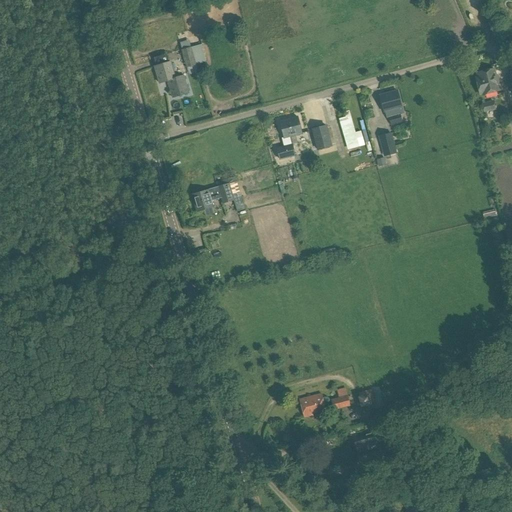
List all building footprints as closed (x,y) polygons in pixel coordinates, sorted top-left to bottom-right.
[(182,50),(187,67),(206,62),(201,45),(192,47),(182,50)] [(172,62),(155,67),(160,83),(168,81),(173,98),(189,94),(184,76),(176,78),(172,62)] [(478,78),(476,78),(480,93),(482,93),(483,94),(498,91),(493,70),(477,73),(478,78)] [(398,90),(380,96),(384,113),(386,112),(387,117),(389,117),(391,124),(402,121),(400,114),(404,113),(398,90)] [(493,102),(481,104),(483,112),(496,110),(493,102)] [(349,112),(337,116),(347,150),(365,145),(361,130),(355,132),(349,112)] [(285,147),(278,149),(280,160),(295,156),(292,145),(290,137),(300,134),(296,117),(279,122),(284,138),(282,139),(285,147)] [(328,125),(312,130),(318,148),(333,144),(328,125)] [(391,134),(379,136),(384,157),(396,153),(391,134)] [(501,147),(511,143),(511,139),(511,137),(499,141),(501,147)] [(385,158),(377,160),(378,167),(387,165),(385,158)] [(218,187),(217,187),(220,198),(222,204),(234,200),(229,183),(218,187)] [(217,187),(192,195),(197,212),(204,209),(213,207),(212,201),(220,198),(217,187)] [(371,389),(359,393),(362,405),(375,402),(371,389)] [(321,395),(299,400),(304,418),(326,412),(321,395)] [(348,396),(331,402),(334,410),(350,405),(348,396)] [(372,426),(349,432),(353,451),(361,449),(362,453),(382,448),(378,434),(377,434),(376,432),(374,433),(372,426)] [(427,503),(418,495),(414,499),(423,508),(427,503)]
